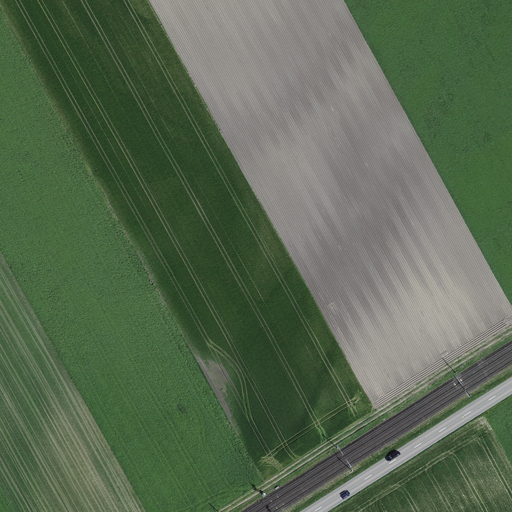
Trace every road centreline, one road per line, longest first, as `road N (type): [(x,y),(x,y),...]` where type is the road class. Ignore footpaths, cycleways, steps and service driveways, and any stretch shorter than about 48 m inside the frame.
road 1 (track): [(511,330),(222,511)]
road 2 (tertiary): [(511,385),(313,511)]
